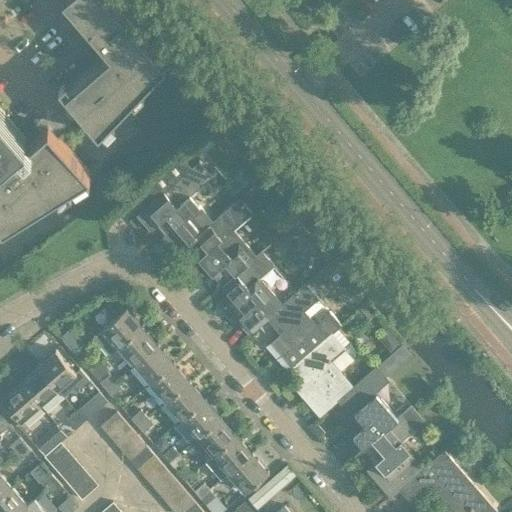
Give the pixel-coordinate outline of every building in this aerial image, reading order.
[(103,48),(58,88),(91,126),(98,134),(165,64),(108,0),(61,0),(103,48)] [(0,157),(24,137),(0,109),(0,157)] [(0,227),(2,226),(89,172),(47,124),(28,141),(24,137),(0,157),(0,227)] [(213,126),(206,132),(217,144),(222,139),(224,138),(213,126)] [(192,167),(181,154),(179,152),(145,182),(158,197),(137,215),(150,230),(162,220),(170,230),(161,237),(176,254),(197,236),(196,235),(213,221),(190,195),(212,176),(199,161),(192,167)] [(249,168),(242,174),(250,183),(257,177),(249,168)] [(233,229),(252,213),(239,198),(213,221),(196,235),(197,236),(209,248),(198,257),(221,284),(255,255),(233,229)] [(281,219),(280,223),(283,225),(287,226),(290,224),(292,220),(290,217),(285,218),(281,219)] [(259,278),(274,265),(260,250),(255,255),(221,284),(222,285),(223,284),(233,296),(223,305),(248,334),(268,317),(267,316),(281,304),(259,278)] [(334,268),(330,263),(321,270),(325,276),(334,268)] [(304,311),(318,299),(304,283),(281,304),(267,316),(268,317),(275,325),(278,322),(284,328),(271,339),(294,365),(295,365),(294,364),(331,333),(341,324),(330,311),(315,324),(304,311)] [(358,309),(367,319),(373,313),(365,303),(358,309)] [(117,345),(140,324),(124,306),(92,335),(108,353),(117,345)] [(350,317),(349,320),(350,323),(351,325),(354,326),(357,325),(360,323),(361,320),(360,317),(358,315),(355,314),(352,315),(350,317)] [(132,363),(156,342),(140,324),(117,345),(132,363)] [(59,336),(73,351),(82,343),(83,342),(70,327),(59,336)] [(331,360),(344,348),(331,333),(294,364),(295,365),(306,377),(296,386),(320,414),(338,397),(352,385),(331,360)] [(148,381),(172,361),(156,342),(132,363),(148,381)] [(79,358),(88,350),(82,343),(73,351),(79,358)] [(73,371),(57,353),(53,349),(35,365),(55,388),(70,376),(78,387),(87,379),(77,367),(73,371)] [(383,359),(376,365),(385,376),(392,370),(383,359)] [(114,379),(108,373),(99,361),(89,369),(99,381),(98,381),(104,388),(114,379)] [(164,399),(188,379),(172,361),(148,381),(164,399)] [(37,404),(55,388),(35,365),(17,380),(37,404)] [(374,393),(389,380),(385,376),(376,365),(375,365),(352,385),(338,397),(345,406),(349,403),(367,423),(354,434),(364,446),(365,445),(396,417),(374,393)] [(110,395),(120,386),(114,379),(104,388),(110,395)] [(179,417),(203,396),(188,379),(164,399),(179,417)] [(0,396),(19,419),(37,404),(17,380),(0,394),(0,396)] [(95,408),(106,399),(100,392),(90,402),(95,408)] [(195,435),(218,415),(203,396),(179,417),(195,435)] [(401,440),(424,421),(410,405),(396,417),(365,445),(377,459),(367,467),(391,495),(400,487),(424,466),(401,440)] [(80,422),(87,416),(78,406),(71,412),(80,422)] [(136,423),(146,414),(141,409),(131,417),(136,423)] [(106,434),(123,419),(115,410),(98,424),(106,434)] [(74,427),(80,422),(71,412),(65,418),(73,427),(74,427)] [(143,431),(153,422),(146,414),(136,423),(143,431)] [(211,454),(235,433),(218,415),(195,435),(211,454)] [(113,442),(130,427),(123,419),(106,434),(113,442)] [(120,450),(138,435),(130,427),(113,442),(120,450)] [(45,431),(32,442),(42,454),(56,443),(45,431)] [(227,472),(250,451),(235,433),(211,454),(212,454),(205,460),(221,479),(228,473),(227,472)] [(15,451),(25,442),(18,434),(8,443),(15,451)] [(128,458),(145,444),(138,435),(120,450),(128,458)] [(59,440),(42,454),(50,463),(66,449),(59,440)] [(20,457),(30,448),(25,442),(15,451),(20,457)] [(168,460),(178,451),(170,443),(160,451),(168,460)] [(135,466),(152,452),(145,444),(128,458),(135,466)] [(467,470),(478,461),(467,448),(456,457),(467,470)] [(57,471),(74,457),(66,449),(50,463),(57,471)] [(471,511),(494,511),(496,511),(443,449),(424,466),(400,487),(411,499),(434,478),(454,501),(441,511),(463,511),(468,508),(471,511)] [(174,467),(184,459),(178,451),(168,460),(174,467)] [(243,490),(266,469),(250,451),(227,472),(228,473),(243,490)] [(142,475),(159,461),(152,452),(135,466),(142,475)] [(65,480),(81,466),(74,457),(57,471),(65,480)] [(150,484),(167,469),(159,461),(142,475),(150,484)] [(72,489),(89,475),(81,466),(65,480),(72,489)] [(157,492),(174,477),(167,469),(150,484),(157,492)] [(0,495),(12,485),(0,471),(0,495)] [(47,487),(57,479),(50,471),(40,479),(47,487)] [(80,498),(96,483),(89,475),(72,489),(80,498)] [(256,508),(283,485),(274,475),(247,498),(256,508)] [(164,500),(181,485),(174,477),(157,492),(164,500)] [(52,493),(62,484),(57,479),(47,487),(52,493)] [(199,496),(209,487),(204,481),(194,490),(199,496)] [(17,511),(27,503),(12,485),(0,495),(0,511),(17,511)] [(170,508),(188,493),(181,485),(164,500),(170,508)] [(206,504),(216,495),(209,487),(199,496),(206,504)] [(174,511),(182,511),(195,502),(188,493),(170,508),(174,511)] [(48,511),(35,497),(27,503),(17,511),(48,511)] [(254,511),(243,500),(229,511),(254,511)] [(115,511),(119,509),(112,501),(98,511),(115,511)] [(199,511),(202,510),(195,502),(182,511),(199,511)]
